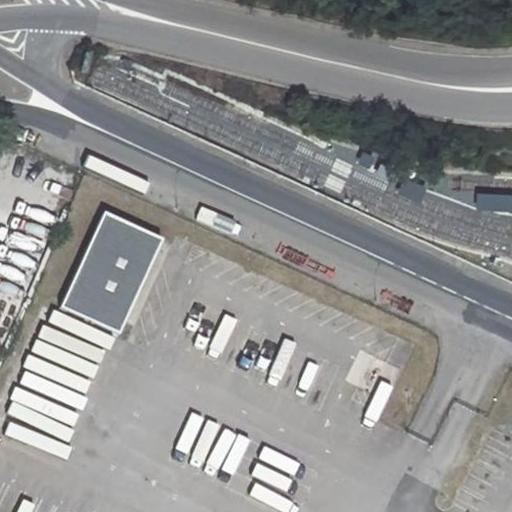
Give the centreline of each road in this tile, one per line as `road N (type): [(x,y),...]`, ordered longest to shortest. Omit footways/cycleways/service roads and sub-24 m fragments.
road 1 (secondary): [(61,16),(438,101),(511,106)]
road 2 (secondary): [(511,67),(408,60),(142,0)]
road 3 (residential): [(192,171),(511,322)]
road 4 (residential): [(0,106),(192,171)]
road 5 (residential): [(192,171),(157,142),(43,82)]
